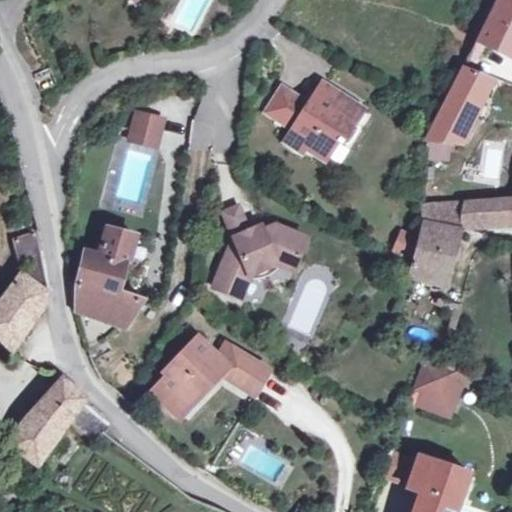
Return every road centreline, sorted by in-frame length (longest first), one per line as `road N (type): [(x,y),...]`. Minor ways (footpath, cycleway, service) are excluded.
road 1 (residential): [(32,157),(72,363),(120,424),(239,511)]
road 2 (residential): [(32,157),(52,142),(74,100),(107,73),(211,56),(269,0)]
